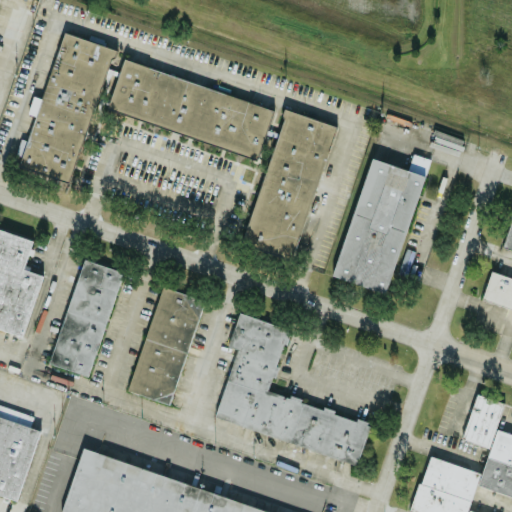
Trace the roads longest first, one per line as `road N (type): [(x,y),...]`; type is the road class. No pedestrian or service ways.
road 1 (residential): [(511,371),(0,193)]
road 2 (residential): [(496,157),(373,511)]
